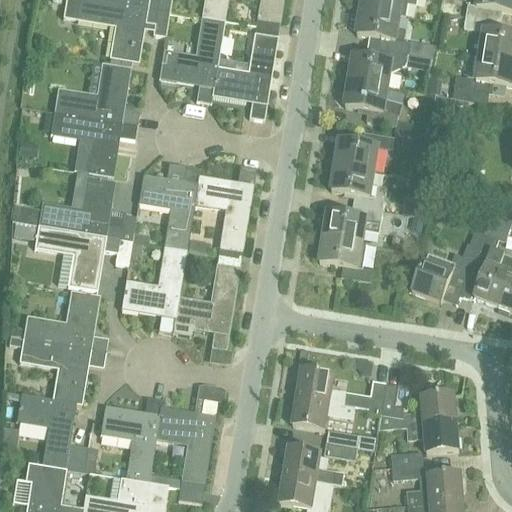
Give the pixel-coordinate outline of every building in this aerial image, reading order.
[(79,1),(79,0),(65,0),(63,21),(114,30),(109,62),(139,67),(148,12),(79,1)] [(79,0),(79,1),(148,12),(157,13),(170,16),(172,0),(79,0)] [(204,0),(201,21),(224,25),(228,0),(204,0)] [(261,0),(258,22),(256,22),(256,23),(280,27),(284,0),(261,0)] [(363,0),(362,12),(407,20),(409,8),(417,10),(418,0),(363,0)] [(468,9),(467,21),(501,26),(503,16),(511,17),(511,0),(478,0),(476,11),(468,9)] [(407,20),(362,12),(358,37),(381,41),(379,53),(410,58),(412,46),(396,44),(399,20),(407,21),(407,20)] [(170,16),(157,13),(153,39),(166,41),(170,16)] [(224,25),(201,21),(194,59),(163,54),(159,83),(198,90),(196,105),(211,107),(212,101),(217,71),(224,25)] [(501,26),(467,21),(464,33),(484,36),(480,60),(511,65),(511,39),(499,38),(501,26)] [(248,76),(217,71),(212,101),(251,107),(249,121),(265,124),(278,41),(254,37),(248,76)] [(410,58),(379,53),(377,64),(354,60),(350,85),(388,92),(392,68),(408,70),(410,58)] [(511,65),(480,60),(475,84),(456,81),(453,93),(440,91),(439,101),(452,103),(449,120),(453,121),(455,108),(456,108),(457,104),(487,109),(491,87),(511,90),(511,65)] [(54,115),(137,129),(139,115),(124,112),(130,72),(101,68),(96,99),(58,93),(54,115)] [(388,92),(350,85),(346,110),(369,114),(367,126),(396,130),(396,135),(411,138),(414,129),(398,125),(399,118),(384,116),(388,92)] [(137,129),(54,115),(45,114),(42,134),(51,136),(50,138),(89,144),(84,177),(112,181),(118,142),(135,144),(137,129)] [(336,169),(374,176),(378,152),(393,154),(396,141),(366,137),(365,147),(340,143),(336,169)] [(374,176),(336,169),(332,194),(355,197),(354,210),(383,214),(385,203),(370,200),(374,176)] [(194,209),(199,181),(200,173),(185,171),(183,185),(143,179),(138,209),(169,214),(163,251),(187,255),(194,209)] [(239,187),(199,181),(194,209),(225,214),(219,254),(243,258),(256,173),(242,171),(239,187)] [(132,246),(133,237),(136,220),(123,217),(121,229),(108,226),(114,186),(86,182),(81,213),(32,205),(29,220),(32,220),(30,229),(38,230),(132,246)] [(328,217),(324,242),(363,248),(365,235),(380,238),(383,214),(354,210),(352,220),(328,217)] [(479,250),(469,277),(482,282),(474,302),(497,310),(511,273),(511,261),(506,259),(491,253),(502,224),(490,222),(481,245),(479,250)] [(132,246),(38,230),(34,253),(73,259),(68,291),(97,295),(104,254),(116,256),(114,267),(127,270),(132,246)] [(133,237),(132,246),(147,249),(149,239),(133,237)] [(363,248),(324,242),(320,266),(344,269),(342,282),(372,287),(374,274),(359,272),(363,248)] [(479,250),(469,246),(464,259),(456,256),(452,267),(430,258),(427,266),(424,265),(411,298),(441,309),(447,291),(462,296),(465,289),(469,277),(479,250)] [(187,255),(163,251),(157,289),(125,284),(121,313),(161,319),(159,335),(174,338),(180,302),(187,255)] [(180,302),(174,338),(191,340),(192,334),(214,337),(212,352),(227,355),(240,272),(216,268),(210,306),(180,302)] [(511,273),(497,310),(511,315),(511,273)] [(22,343),(106,357),(108,342),(93,340),(99,300),(70,296),(65,327),(26,320),(22,343)] [(22,342),(23,333),(10,330),(8,340),(22,342)] [(22,344),(10,342),(9,350),(21,351),(22,344)] [(106,357),(22,343),(18,366),(57,373),(52,403),(52,405),(76,409),(81,410),(88,370),(104,372),(106,357)] [(303,374),(298,401),(329,407),(334,379),(303,374)] [(382,419),(387,388),(373,386),(368,417),(382,419)] [(387,388),(382,419),(379,435),(406,432),(456,427),(453,399),(422,402),(423,417),(404,419),(402,411),(396,410),(399,390),(387,388)] [(52,405),(52,403),(20,398),(15,426),(47,432),(41,470),(61,473),(84,477),(88,451),(70,448),(76,409),(52,405)] [(329,407),(298,401),(294,430),(325,435),(327,419),(353,423),(355,411),(329,407)] [(156,441),(161,411),(162,404),(147,402),(145,417),(104,410),(99,440),(130,445),(124,483),(149,487),(156,441)] [(161,411),(156,441),(187,446),(181,485),(204,489),(218,405),(203,403),(200,418),(161,411)] [(456,427),(406,432),(407,445),(425,443),(426,458),(458,455),(456,427)] [(329,434),(327,447),(358,452),(360,439),(329,434)] [(358,452),(327,447),(325,460),(356,464),(358,452)] [(325,487),(325,488),(333,490),(336,475),(318,472),(320,457),(290,452),(285,480),(325,487)] [(391,473),(423,470),(421,456),(390,460),(391,473)] [(55,511),(61,473),(41,470),(27,468),(24,485),(30,486),(25,511),(55,511)] [(423,470),(391,473),(393,485),(419,482),(421,495),(406,496),(408,511),(463,505),(460,477),(424,481),(423,470)] [(325,487),(285,480),(280,508),(305,511),(329,511),(331,502),(323,500),(325,488),(325,487)] [(83,505),(82,511),(162,511),(166,490),(149,487),(124,483),(120,510),(83,505)]
